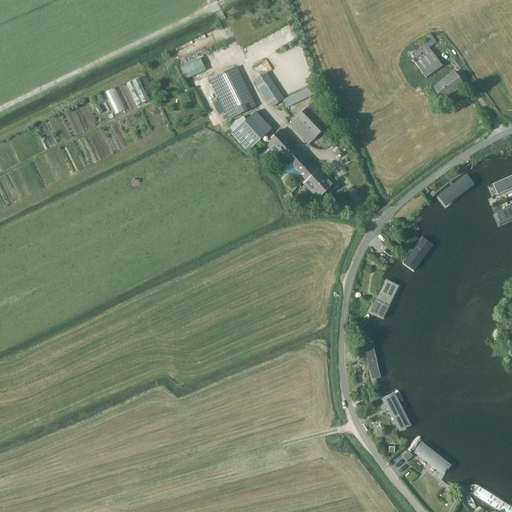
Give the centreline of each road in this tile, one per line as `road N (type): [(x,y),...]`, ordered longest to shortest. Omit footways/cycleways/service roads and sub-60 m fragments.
road 1 (unclassified): [(420,511),(346,400),(347,282),(369,236),(397,205),(511,131)]
road 2 (track): [(0,372),(328,275),(347,282)]
road 3 (track): [(52,511),(355,423)]
road 4 (track): [(213,6),(265,115),(376,226)]
road 5 (track): [(213,6),(0,110)]
